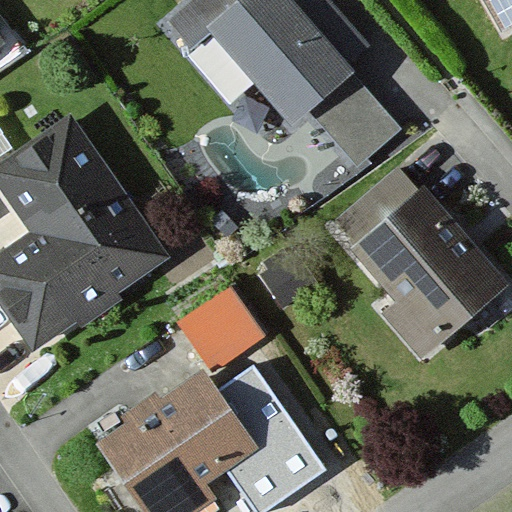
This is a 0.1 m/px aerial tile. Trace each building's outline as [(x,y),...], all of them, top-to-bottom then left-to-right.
[(298,0),(200,0),(190,9),(276,108),(296,91),(356,159),(401,119),(298,0)] [(511,0),(479,0),(493,23),(511,12),(511,0)] [(65,103),(0,151),(0,186),(28,224),(0,244),(0,309),(24,342),(165,238),(65,103)] [(415,175),(345,238),(389,286),(374,300),(421,351),(506,274),(415,175)] [(171,310),(197,351),(247,319),(221,278),(171,310)] [(196,361),(89,435),(142,511),(192,511),(218,494),(201,471),(249,437),(196,361)]
